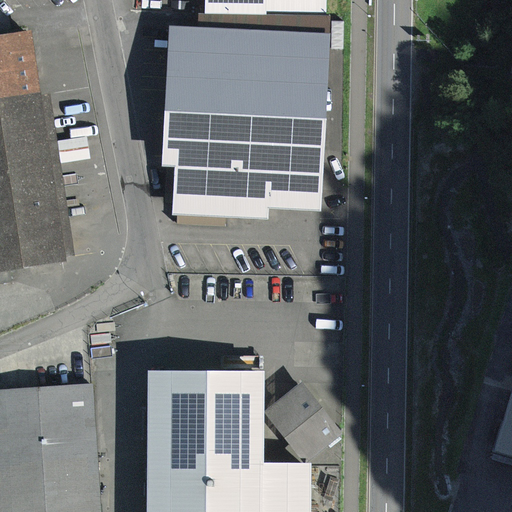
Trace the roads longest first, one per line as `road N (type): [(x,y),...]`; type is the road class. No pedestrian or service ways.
road 1 (primary): [(394,0),(385,511)]
road 2 (unclassified): [(0,348),(134,279),(145,243),(102,0)]
